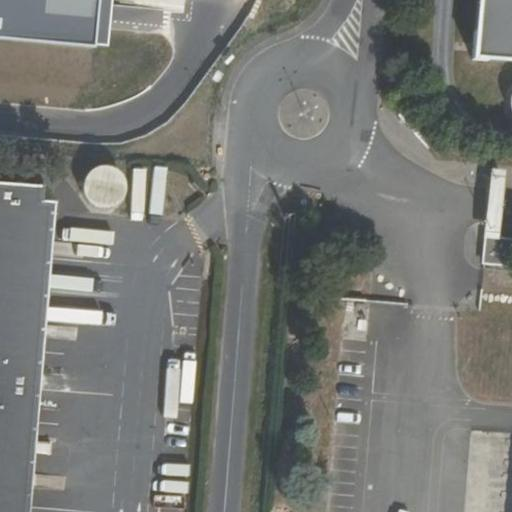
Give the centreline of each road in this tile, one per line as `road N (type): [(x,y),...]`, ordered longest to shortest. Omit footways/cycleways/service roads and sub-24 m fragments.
road 1 (unknown): [(249,201),(198,212),(145,254),(121,511)]
road 2 (unclassified): [(265,154),(247,207),(222,511)]
road 3 (unknown): [(444,188),(417,511)]
road 4 (unclassified): [(347,149),(511,208)]
road 5 (unclassified): [(324,62),(286,61),(257,84),(249,121),(265,154)]
